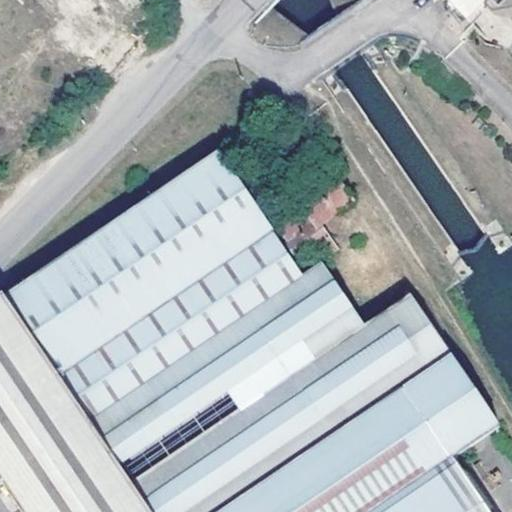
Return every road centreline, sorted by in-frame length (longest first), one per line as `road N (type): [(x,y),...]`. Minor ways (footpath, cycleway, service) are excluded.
road 1 (track): [(511,414),(293,61)]
road 2 (tertiary): [(246,0),(0,251)]
